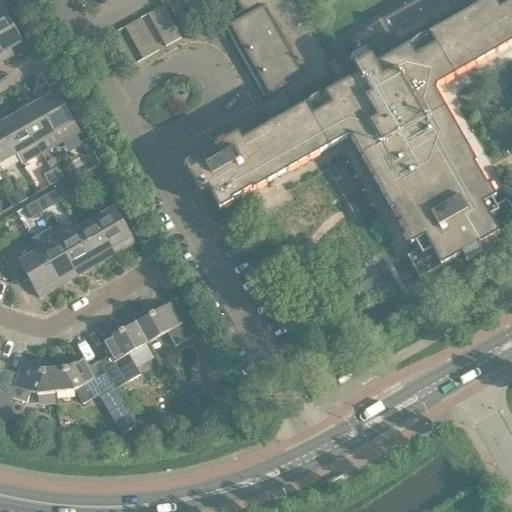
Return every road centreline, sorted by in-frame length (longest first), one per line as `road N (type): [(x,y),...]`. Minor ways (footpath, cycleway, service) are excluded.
road 1 (residential): [(293,406),(82,40),(67,0)]
road 2 (secondary): [(0,495),(108,508),(169,501),(316,452)]
road 3 (residential): [(153,274),(40,329),(0,317)]
road 4 (secondary): [(316,452),(459,371)]
